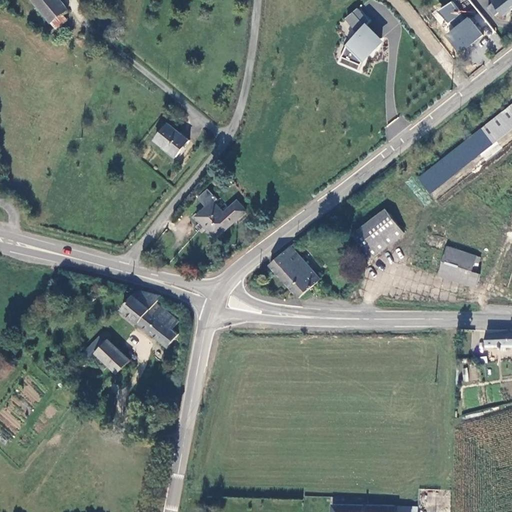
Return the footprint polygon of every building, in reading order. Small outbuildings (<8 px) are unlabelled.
[(63,15),(70,10),(61,0),(33,0),(57,30),(66,22),(68,21),(63,15)] [(500,19),(511,8),(511,2),(510,0),(487,0),(489,2),(492,2),(494,5),(485,12),(492,19),(497,16),(500,19)] [(357,29),(362,23),(353,13),(341,23),(354,38),(360,31),(357,29)] [(480,36),(469,21),(446,37),(458,52),(480,36)] [(380,40),(362,23),(357,29),(360,31),(354,38),(351,37),(340,62),(359,70),(367,53),(371,55),(374,48),(377,49),(380,40)] [(511,105),(418,179),(430,194),(511,130),(511,105)] [(189,142),(169,125),(156,141),(176,159),(189,142)] [(196,217),(214,237),(242,211),(234,202),(222,212),(213,202),(217,198),(209,189),(198,199),(206,208),(196,217)] [(385,211),(355,236),(373,257),(403,232),(385,211)] [(426,273),(441,278),(449,249),(453,238),(437,233),(426,273)] [(265,264),(299,298),(318,280),(284,246),(265,264)] [(441,278),(473,287),(477,273),(482,258),(449,249),(441,278)] [(477,273),(473,287),(482,290),(487,275),(477,273)] [(162,297),(139,291),(124,310),(168,348),(180,334),(174,329),(179,322),(157,304),(162,297)] [(511,331),(488,331),(488,346),(502,346),(508,346),(511,346),(511,331)] [(109,340),(97,354),(119,375),(132,361),(109,340)] [(463,367),(462,381),(476,381),(476,368),(463,367)]
